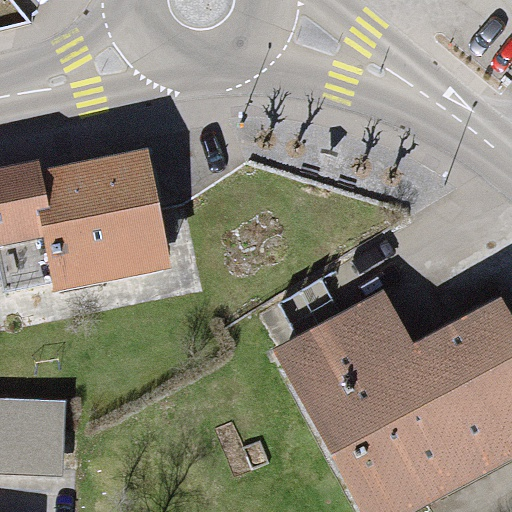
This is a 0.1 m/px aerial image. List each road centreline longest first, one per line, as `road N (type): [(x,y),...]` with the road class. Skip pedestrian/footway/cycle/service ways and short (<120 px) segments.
road 1 (secondary): [(258,20),(320,40),(406,85),(511,161)]
road 2 (secondary): [(0,95),(66,79),(150,35)]
road 3 (secondary): [(150,35),(167,49),(208,57),(229,50),(258,20)]
